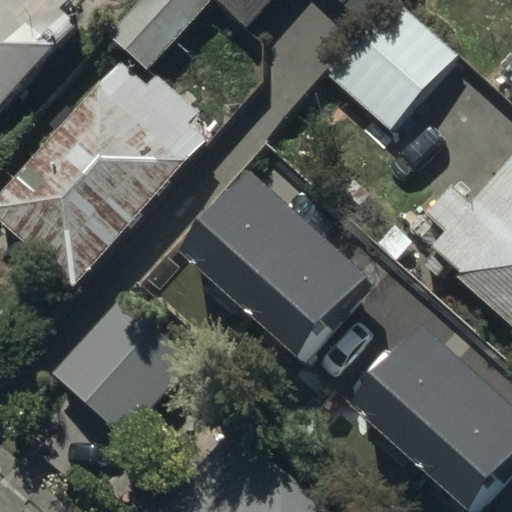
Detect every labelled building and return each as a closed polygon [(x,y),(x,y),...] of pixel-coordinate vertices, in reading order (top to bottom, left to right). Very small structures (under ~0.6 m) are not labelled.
[(0,0),(0,139),(81,47),(27,0),(0,0)] [(171,0),(117,62),(154,94),(216,23),(190,0),(171,0)] [(207,0),(265,50),(308,0),(317,0),(351,29),(376,0),(207,0)] [(400,151),(462,81),(402,29),(340,99),(400,151)] [(0,235),(0,248),(80,318),(211,168),(125,93),(0,235)] [(183,252),(308,363),(378,285),(252,174),(183,252)] [(511,190),(480,226),(459,207),(432,238),(454,256),(432,282),(511,351),(511,190)] [(120,294),(52,371),(124,435),(192,358),(120,294)] [(353,403),(470,505),(511,457),(511,407),(420,327),(353,403)] [(335,511),(234,423),(156,511),(335,511)]
